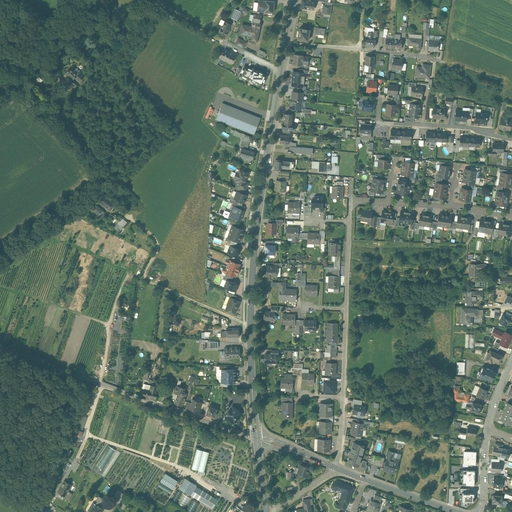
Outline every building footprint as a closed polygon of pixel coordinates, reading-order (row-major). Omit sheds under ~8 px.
[(274,2),(259,0),(258,3),(254,2),(253,10),(255,11),(260,11),(268,12),(268,15),(272,16),(273,12),(274,2)] [(311,0),(310,0),(301,0),(301,7),(314,9),(315,2),(311,2),(311,0)] [(325,5),(324,5),(322,14),(330,15),(332,6),(325,5)] [(241,12),(235,9),(231,18),(237,20),(241,12)] [(254,14),(252,27),(242,25),(240,33),(245,34),(252,36),(251,40),(257,41),(260,24),(259,23),(261,16),(259,15),(254,14)] [(230,24),(225,21),(219,33),(223,35),(224,36),(225,36),(226,36),(229,29),(228,28),(230,24)] [(306,29),(303,28),(303,29),(299,28),(299,31),(299,32),(298,32),(297,36),(298,36),(298,39),(308,41),(308,37),(309,37),(310,32),(309,32),(309,30),(306,29)] [(373,32),(368,32),(368,38),(365,38),(364,46),(375,47),(375,39),(373,38),(373,36),(376,36),(376,33),(373,32)] [(246,42),(238,38),(236,44),(244,48),(246,42)] [(394,39),(386,38),(385,48),(393,48),(394,39)] [(421,39),(409,38),(408,45),(416,46),(416,48),(420,49),(421,39)] [(402,40),(394,39),(393,48),(401,49),(402,40)] [(438,40),(433,40),(433,41),(429,41),(428,50),(433,50),(438,50),(438,45),(438,40)] [(236,55),(225,50),(222,49),(220,53),(222,54),(222,55),(221,55),(220,57),(221,58),(232,63),(236,55)] [(260,49),(257,54),(263,57),(266,52),(260,49)] [(303,55),(294,54),(293,64),(302,65),(302,64),(303,56),(303,55)] [(374,56),(365,55),(365,65),(369,65),(373,66),(374,56)] [(402,61),(393,59),(392,68),(396,68),(396,69),(401,70),(402,61)] [(425,68),(417,67),(415,76),(429,78),(430,65),(426,65),(425,68)] [(80,71),(77,68),(76,69),(73,66),(72,67),(71,66),(65,73),(68,76),(68,75),(72,78),(69,82),(75,87),(85,75),(80,71)] [(239,75),(255,83),(255,82),(262,85),(263,81),(264,82),(265,79),(267,75),(258,71),(257,70),(257,71),(253,69),(254,68),(253,68),(252,70),(244,66),(239,75)] [(49,77),(41,69),(36,74),(38,76),(35,80),(41,86),(49,77)] [(293,71),(292,78),(304,80),(305,72),(293,71)] [(292,78),(292,85),(303,87),(304,80),(292,78)] [(369,81),(368,81),(367,91),(375,92),(376,82),(373,81),(369,81)] [(398,86),(388,85),(388,88),(387,93),(394,94),(397,94),(398,86)] [(416,87),(412,87),(411,95),(422,96),(423,88),(416,87)] [(298,92),(292,92),(291,100),(301,101),(302,101),(303,93),(298,92)] [(291,100),(290,100),(290,107),(293,107),(293,109),(300,109),(301,101),(291,100)] [(367,100),(363,100),(362,110),(373,111),(374,101),(367,100)] [(259,119),(243,113),(244,111),(222,103),(216,119),(237,128),(238,126),(253,133),(259,119)] [(393,105),(387,104),(386,114),(387,115),(389,115),(390,116),(393,117),(394,116),(394,111),(395,110),(396,105),(393,105)] [(208,118),(209,114),(212,114),(214,108),(209,106),(206,117),(208,118)] [(444,109),(433,108),(432,119),(432,118),(436,118),(436,119),(437,119),(437,118),(443,118),(444,109)] [(462,111),(456,111),(456,109),(455,109),(455,120),(466,120),(467,111),(466,111),(466,113),(462,113),(462,111)] [(481,113),(476,113),(475,122),(480,122),(487,122),(487,114),(481,114),(481,113)] [(293,115),(284,114),(283,122),(293,123),(293,115)] [(507,119),(500,118),(499,128),(504,129),(509,130),(510,130),(511,119),(507,118),(507,119)] [(293,123),(283,122),(282,129),(283,129),(290,130),(294,130),(295,126),(292,126),(293,123)] [(372,124),(361,124),(360,137),(360,139),(368,139),(368,138),(371,138),(372,124)] [(401,131),(395,131),(396,130),(391,130),(391,139),(395,139),(401,139),(401,131)] [(407,131),(401,131),(401,139),(406,140),(406,139),(411,140),(411,131),(407,131)] [(437,133),(431,133),(431,132),(426,132),(426,141),(426,140),(430,141),(436,141),(437,133)] [(442,133),(437,133),(436,141),(442,142),(442,141),(446,141),(446,142),(447,133),(442,133)] [(289,136),(280,135),(279,143),(288,144),(288,142),(288,139),(289,136)] [(470,138),(464,138),(464,137),(460,137),(459,146),(460,146),(460,145),(464,146),(469,146),(470,138)] [(480,138),(476,138),(470,138),(469,146),(475,147),(475,146),(479,147),(480,147),(480,138)] [(500,150),(500,152),(503,152),(503,144),(493,143),(493,150),(500,150)] [(313,149),(295,147),(290,146),(289,149),(294,150),(294,153),(308,154),(308,155),(311,156),(311,154),(312,154),(313,154),(313,153),(312,153),(313,149)] [(247,150),(242,148),(239,156),(244,157),(243,161),(250,163),(251,159),(252,160),(255,152),(247,150)] [(282,160),(276,159),(275,168),(282,169),(282,168),(293,169),(294,162),(282,161),(282,160)] [(384,159),(379,159),(378,167),(388,168),(389,160),(384,159)] [(410,162),(403,161),(402,168),(413,170),(414,163),(410,162)] [(413,170),(402,168),(401,174),(408,175),(412,176),(413,170)] [(470,170),(465,169),(464,175),(475,177),(476,171),(470,170)] [(248,173),(240,170),(238,173),(236,172),(234,177),(236,178),(235,181),(238,182),(244,184),(245,182),(248,173)] [(511,174),(506,173),(501,172),(501,173),(500,179),(511,181),(511,176),(511,174)] [(475,177),(464,175),(463,182),(468,183),(474,183),(475,177)] [(377,179),(374,178),(373,185),(383,186),(385,180),(377,179)] [(511,181),(500,179),(499,185),(503,186),(510,187),(511,181)] [(279,180),(276,180),(275,190),(278,190),(279,191),(281,191),(282,191),(285,191),(286,181),(279,180)] [(407,181),(399,180),(398,186),(409,188),(410,182),(407,181)] [(342,181),(337,181),(337,186),(333,186),(334,186),(334,193),(332,193),(332,198),(342,198),(342,186),(342,182),(342,181)] [(441,184),(436,183),(435,189),(446,191),(447,185),(441,184)] [(383,186),(373,185),(372,191),(374,192),(382,193),(383,186)] [(409,188),(398,186),(397,193),(402,194),(408,195),(408,194),(409,188)] [(446,191),(435,189),(434,195),(439,196),(444,197),(446,191)] [(502,192),(497,191),(496,191),(494,190),(492,197),(496,197),(507,199),(508,193),(502,192)] [(247,195),(237,191),(235,197),(234,199),(243,202),(244,202),(247,195)] [(115,204),(104,195),(99,201),(110,210),(115,204)] [(243,202),(234,199),(235,197),(231,196),(229,200),(233,202),(242,205),(243,202)] [(507,199),(496,197),(495,204),(500,205),(506,206),(507,199)] [(319,199),(309,198),(309,199),(308,208),(314,208),(314,207),(320,208),(320,209),(320,202),(319,202),(319,199)] [(242,205),(233,202),(231,206),(233,206),(243,210),(245,207),(242,205)] [(299,203),(288,202),(287,212),(292,213),(292,212),(299,212),(299,213),(300,213),(300,206),(299,206),(299,203)] [(243,210),(233,206),(231,213),(233,213),(231,217),(237,220),(240,221),(244,211),(243,210)] [(104,212),(97,207),(95,209),(96,211),(95,212),(100,217),(104,212)] [(372,213),(362,211),(361,219),(364,220),(364,221),(367,221),(367,220),(371,221),(372,216),(372,213)] [(407,212),(401,211),(399,218),(399,221),(405,223),(407,212)] [(414,213),(407,212),(405,223),(412,224),(412,219),(414,213)] [(445,215),(439,214),(437,222),(437,225),(443,226),(445,215)] [(451,216),(445,215),(443,226),(450,227),(451,221),(451,216)] [(464,217),(458,216),(457,222),(456,227),(462,228),(464,217)] [(470,218),(464,217),(462,228),(468,229),(469,229),(469,224),(470,218)] [(127,222),(122,218),(118,222),(123,227),(127,222)] [(487,221),(480,219),(478,227),(478,231),(485,233),(487,221)] [(493,222),(487,221),(485,233),(488,233),(489,232),(492,233),(492,229),(493,222)] [(123,227),(118,222),(114,227),(119,232),(123,227)] [(275,223),(268,223),(267,227),(266,228),(266,229),(268,232),(268,233),(275,233),(275,228),(276,228),(276,224),(276,223),(275,223)] [(506,224),(499,223),(498,230),(498,234),(504,235),(506,224)] [(237,227),(232,225),(230,231),(241,236),(244,230),(237,227)] [(299,228),(287,227),(286,237),(287,236),(293,236),(292,241),(298,241),(298,233),(299,228)] [(241,236),(230,231),(228,237),(232,239),(239,242),(241,236)] [(320,234),(308,233),(307,233),(307,239),(307,243),(319,244),(319,238),(320,234)] [(340,243),(330,243),(330,255),(335,255),(335,261),(340,261),(340,243)] [(267,245),(265,245),(265,248),(266,248),(266,255),(266,256),(267,256),(267,257),(268,257),(269,257),(270,256),(270,255),(270,254),(274,254),(274,245),(267,245)] [(235,247),(231,246),(228,253),(237,257),(238,253),(239,253),(240,251),(239,250),(240,249),(235,247)] [(231,261),(230,260),(227,259),(226,263),(228,264),(227,266),(238,270),(239,267),(240,264),(238,263),(231,261)] [(471,264),(470,264),(469,276),(479,276),(479,270),(485,270),(486,264),(477,264),(471,264)] [(238,270),(227,266),(226,269),(224,268),(222,271),(226,273),(233,276),(235,276),(236,273),(237,274),(238,270)] [(273,266),(266,266),(266,276),(277,276),(277,266),(273,266)] [(334,276),(329,276),(328,288),(338,288),(339,276),(334,276)] [(231,281),(227,280),(227,281),(224,287),(235,291),(236,288),(236,287),(237,284),(231,281)] [(316,285),(305,285),(305,287),(305,295),(317,296),(317,289),(316,288),(316,285)] [(285,289),(279,289),(279,301),(279,299),(289,299),(289,298),(291,299),(291,302),(296,302),(295,303),(296,303),(296,300),(297,300),(297,299),(296,299),(296,293),(295,293),(295,290),(285,289)] [(482,291),(466,291),(466,303),(473,303),(476,303),(476,297),(482,297),(482,291)] [(235,299),(231,297),(230,298),(229,301),(228,302),(227,304),(228,305),(226,309),(235,312),(238,306),(237,305),(239,301),(235,299)] [(477,309),(462,308),(461,322),(467,323),(469,323),(470,322),(470,315),(477,316),(477,309)] [(271,312),(264,311),(264,320),(274,320),(274,312),(271,312)] [(295,315),(283,314),(282,324),(283,324),(283,323),(289,323),(289,325),(295,325),(295,320),(295,315)] [(511,316),(511,318),(503,314),(499,322),(506,325),(507,321),(509,322),(511,323),(511,316)] [(316,321),(304,320),(304,321),(304,326),(304,330),(304,329),(310,329),(310,330),(316,331),(316,326),(316,321)] [(337,323),(327,323),(327,330),(328,330),(328,336),(327,336),(327,341),(331,342),(337,342),(337,341),(338,341),(339,337),(337,337),(337,323)] [(239,328),(227,328),(227,331),(221,331),(222,337),(240,337),(239,328)] [(504,333),(494,329),(493,331),(494,332),(493,335),(501,339),(499,343),(501,344),(507,347),(511,335),(511,334),(505,331),(504,333)] [(475,334),(466,334),(465,347),(474,348),(475,334)] [(239,348),(225,348),(225,351),(217,351),(217,353),(217,358),(239,357),(239,348)] [(491,350),(490,350),(485,360),(491,362),(492,359),(499,363),(503,356),(497,353),(491,350)] [(271,354),(265,354),(265,362),(268,362),(269,363),(271,364),(272,363),(276,363),(276,355),(276,354),(271,354)] [(465,362),(457,362),(456,374),(464,374),(465,362)] [(336,363),(326,363),(327,363),(327,369),(325,369),(325,375),(335,375),(336,363)] [(487,372),(482,370),(480,374),(485,376),(484,378),(491,381),(494,374),(490,372),(491,370),(488,369),(487,372)] [(302,373),(302,375),(301,383),(307,384),(307,383),(313,383),(313,384),(314,384),(314,377),(313,377),(313,374),(308,374),(302,373)] [(292,374),(287,374),(287,375),(285,375),(284,377),(281,377),(280,387),(286,388),(286,390),(292,391),(292,388),(293,388),(293,381),(292,381),(292,374)] [(330,381),(325,381),(325,388),(324,389),(324,391),(325,392),(335,393),(335,389),(334,389),(334,386),(335,386),(335,381),(330,381)] [(157,386),(146,383),(145,389),(144,388),(142,394),(156,398),(158,391),(156,391),(157,386)] [(179,386),(176,385),(174,391),(178,392),(174,403),(182,406),(186,394),(184,393),(186,389),(179,386)] [(487,390),(479,387),(476,395),(483,398),(485,394),(486,390),(487,390)] [(469,398),(463,397),(458,396),(459,389),(454,388),(452,400),(463,402),(468,403),(469,398)] [(202,402),(193,399),(191,402),(189,408),(198,411),(202,402)] [(292,402),(282,402),(282,406),(284,406),(283,412),(282,412),(282,418),(292,418),(293,403),(292,402)] [(480,404),(472,402),(472,404),(468,404),(466,404),(465,408),(471,409),(471,410),(479,412),(480,407),(481,407),(481,405),(480,404)] [(332,404),(320,403),(320,409),(321,409),(321,415),(319,415),(327,416),(332,416),(332,415),(332,404)] [(215,406),(210,404),(206,414),(214,417),(217,409),(214,408),(215,406)] [(365,407),(354,405),(353,413),(364,415),(365,407)] [(242,413),(232,406),(225,415),(234,423),(242,413)] [(511,418),(511,414),(504,411),(501,419),(510,423),(511,418)] [(83,431),(87,417),(81,415),(75,435),(82,437),(84,432),(83,431)] [(326,421),(320,421),(319,433),(331,433),(331,422),(326,421)] [(363,424),(353,422),(351,434),(361,436),(362,429),(366,430),(367,425),(363,424)] [(476,428),(467,426),(466,430),(460,429),(459,433),(466,434),(466,435),(475,436),(476,428)] [(322,439),(318,439),(318,451),(329,451),(330,439),(329,439),(322,439)] [(354,442),(347,462),(358,465),(365,446),(362,445),(356,443),(354,442)] [(101,475),(105,478),(120,453),(109,446),(96,467),(104,471),(101,475)] [(463,450),(463,457),(476,458),(476,451),(469,450),(469,447),(462,446),(462,450),(463,450)] [(502,448),(494,446),(492,454),(498,455),(501,456),(502,448)] [(510,449),(502,448),(501,456),(504,456),(508,457),(507,461),(511,462),(511,459),(511,458),(511,453),(509,453),(510,449)] [(209,452),(197,449),(191,468),(204,472),(209,452)] [(393,452),(392,452),(389,451),(386,459),(383,469),(394,473),(395,468),(396,468),(398,461),(399,458),(393,457),(395,453),(393,452)] [(381,456),(373,454),(370,463),(377,465),(381,456)] [(463,457),(462,466),(468,466),(468,463),(476,464),(476,458),(463,457)] [(501,463),(492,462),(491,471),(500,471),(501,463)] [(309,467),(299,464),(298,468),(299,468),(298,474),(306,477),(308,472),(307,472),(309,467)] [(178,482),(165,474),(160,482),(173,490),(178,482)] [(502,478),(494,477),(493,486),(502,487),(502,478)] [(196,485),(186,478),(179,488),(190,495),(196,485)] [(214,487),(201,479),(197,485),(210,493),(214,487)] [(65,480),(58,491),(65,495),(64,497),(68,500),(72,493),(68,490),(72,485),(65,480)] [(353,487),(345,484),(345,485),(336,481),(332,484),(331,486),(333,489),(335,490),(338,488),(343,490),(340,500),(341,500),(347,503),(348,503),(353,487)] [(190,495),(212,508),(217,499),(196,486),(190,495)] [(474,500),(474,491),(468,491),(468,488),(462,488),(462,503),(467,504),(468,500),(474,500)] [(118,491),(113,498),(119,502),(124,494),(118,491)] [(504,497),(501,497),(501,495),(493,494),(493,495),(492,495),(491,497),(492,498),(492,501),(501,502),(500,505),(506,505),(506,502),(507,502),(507,501),(507,498),(504,497)] [(97,498),(92,507),(92,506),(89,511),(90,511),(100,511),(103,508),(101,507),(104,502),(97,498)] [(191,499),(186,509),(191,511),(193,511),(198,502),(191,499)] [(309,499),(303,500),(305,508),(297,509),(297,511),(311,511),(310,504),(309,499)] [(347,503),(341,500),(338,507),(345,510),(347,503)] [(373,500),(371,500),(369,504),(368,507),(368,508),(367,509),(367,510),(368,511),(369,511),(377,511),(380,503),(373,500)]
